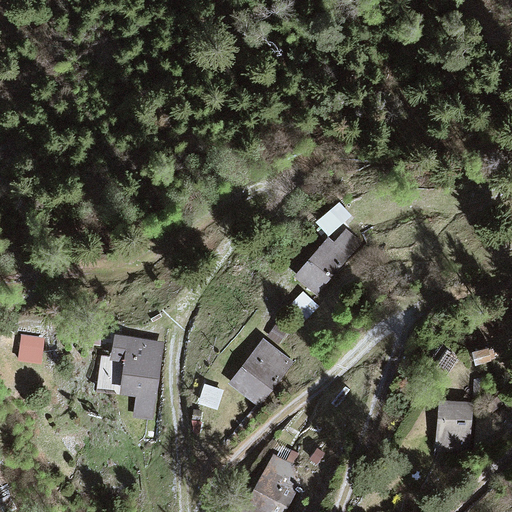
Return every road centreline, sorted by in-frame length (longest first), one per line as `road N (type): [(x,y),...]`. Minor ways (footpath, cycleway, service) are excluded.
road 1 (track): [(183,511),(174,358),(185,307),(229,243),(283,188),(255,188),(117,274),(0,278)]
road 2 (track): [(338,511),(390,373),(402,329),(396,321),(233,459),(200,511)]
